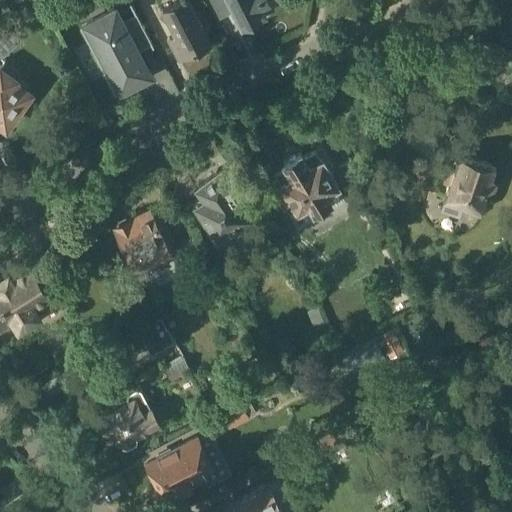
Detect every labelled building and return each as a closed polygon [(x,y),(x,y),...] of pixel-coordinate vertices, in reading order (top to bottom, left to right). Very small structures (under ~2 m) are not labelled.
[(62,0),(43,0),(50,12),(65,5),(62,0)] [(173,0),(161,7),(174,32),(169,35),(180,56),(210,40),(189,0),(173,0)] [(273,2),(272,0),(212,0),(218,11),(231,4),(242,26),(247,23),(248,26),(263,18),(262,15),(266,13),(264,9),(266,8),(265,6),(273,2)] [(151,43),(153,46),(154,45),(131,1),(130,2),(135,12),(122,19),(117,9),(115,10),(114,6),(86,20),(87,22),(88,21),(121,83),(148,69),(138,49),(151,43)] [(7,34),(0,26),(0,56),(1,58),(24,38),(15,28),(7,34)] [(0,125),(1,126),(3,123),(6,125),(31,90),(27,88),(26,84),(20,80),(17,80),(14,79),(21,70),(5,59),(0,66),(0,125)] [(380,157),(396,161),(403,134),(387,130),(380,157)] [(331,199),(327,192),(339,185),(333,174),(334,174),(323,156),(322,157),(316,146),(304,154),(301,149),(283,160),(286,165),(274,172),(282,185),(278,188),(291,209),(295,206),(298,210),(310,203),(314,210),(331,199)] [(447,203),(444,203),(442,209),(460,216),(463,206),(482,211),(497,164),(460,152),(455,166),(449,164),(444,180),(450,182),(444,199),(448,200),(447,203)] [(205,223),(208,221),(217,235),(249,215),(221,168),(198,182),(207,196),(197,203),(200,208),(197,210),(205,223)] [(162,230),(150,207),(116,225),(143,276),(170,261),(166,253),(178,246),(168,226),(162,230)] [(0,329),(15,320),(21,329),(40,316),(34,307),(50,297),(46,292),(50,289),(41,276),(38,278),(31,267),(12,279),(9,275),(0,281),(0,329)] [(323,301),(312,306),(320,323),(331,317),(323,301)] [(361,344),(340,355),(349,372),(389,351),(402,345),(393,328),(361,344)] [(230,377),(208,387),(219,409),(241,399),(230,377)] [(110,429),(114,428),(123,446),(128,447),(137,443),(138,438),(137,436),(140,434),(141,436),(148,431),(148,430),(152,427),(152,426),(159,422),(142,388),(137,387),(129,391),(127,396),(129,400),(102,414),(100,419),(105,428),(110,429)] [(242,402),(221,414),(229,428),(250,416),(242,402)] [(346,423),(311,442),(320,459),(355,440),(346,423)] [(200,435),(149,462),(164,492),(173,487),(176,494),(204,479),(201,473),(215,465),(200,435)] [(286,511),(280,500),(298,490),(286,471),(227,505),(231,511),(286,511)]
